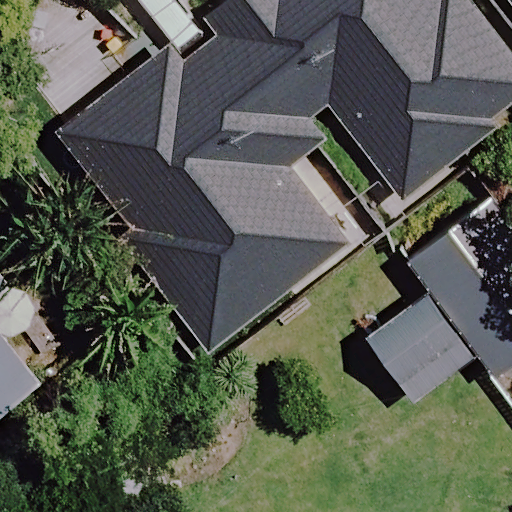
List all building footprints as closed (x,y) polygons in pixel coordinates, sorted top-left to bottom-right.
[(114,0),(92,18),(221,179),(445,0),(114,0)] [(511,126),(511,29),(490,3),(389,89),(460,171),(511,126)] [(425,181),(374,118),(270,200),(320,264),(425,181)] [(404,406),(477,360),(430,287),(358,333),(404,406)] [(0,411),(35,383),(0,341),(0,411)]
